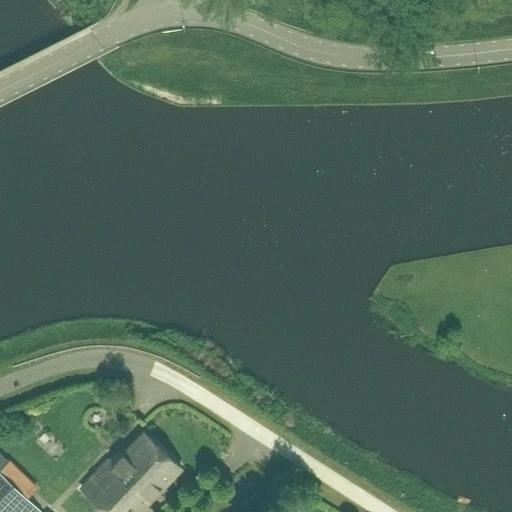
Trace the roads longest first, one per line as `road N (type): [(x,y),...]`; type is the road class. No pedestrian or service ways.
road 1 (unclassified): [(376,511),(143,364),(105,357),(37,370),(0,388)]
road 2 (tertiary): [(177,12),(219,15),(306,49),(365,60),(511,49)]
road 3 (tertiary): [(0,88),(134,22),(177,12)]
